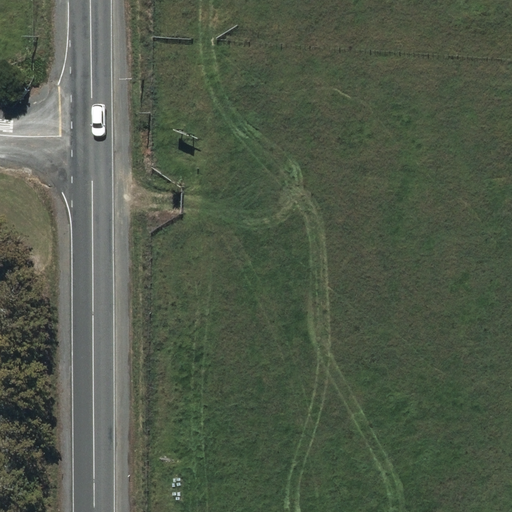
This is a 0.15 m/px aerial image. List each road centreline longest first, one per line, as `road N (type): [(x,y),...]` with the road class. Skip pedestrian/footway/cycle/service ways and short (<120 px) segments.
road 1 (secondary): [(95,511),(91,139)]
road 2 (secondary): [(91,139),(90,0)]
